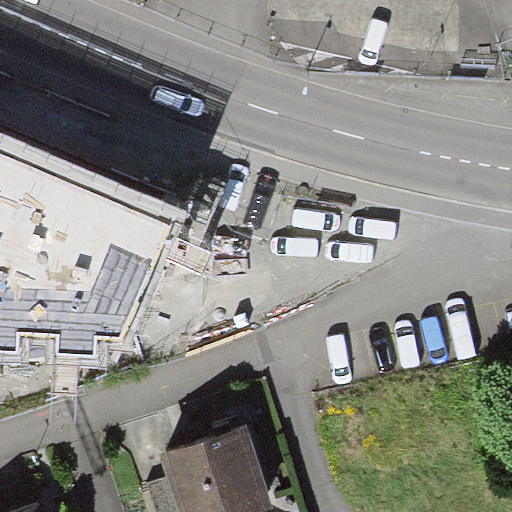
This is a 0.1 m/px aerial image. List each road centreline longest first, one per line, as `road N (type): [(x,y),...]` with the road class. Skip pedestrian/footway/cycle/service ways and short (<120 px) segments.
road 1 (primary): [(0,6),(279,114),(511,168)]
road 2 (residential): [(276,343),(0,438)]
road 3 (residential): [(276,343),(511,239)]
road 4 (residential): [(331,511),(276,343)]
